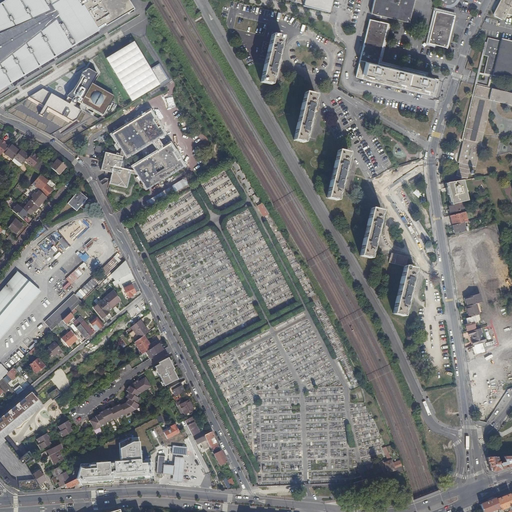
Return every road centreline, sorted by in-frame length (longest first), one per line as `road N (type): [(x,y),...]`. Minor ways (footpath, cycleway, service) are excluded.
road 1 (unclassified): [(251,500),(79,166)]
road 2 (unclassified): [(432,148),(471,432)]
road 3 (primary): [(83,506),(156,501),(262,511)]
road 4 (primary): [(251,500),(148,491),(78,495)]
road 5 (residential): [(443,107),(351,85),(356,40)]
road 6 (residential): [(0,271),(79,166)]
road 7 (residential): [(325,74),(328,50),(293,39),(287,57),(315,76)]
